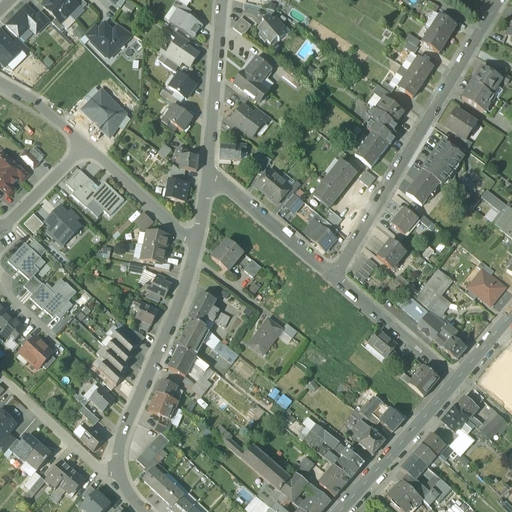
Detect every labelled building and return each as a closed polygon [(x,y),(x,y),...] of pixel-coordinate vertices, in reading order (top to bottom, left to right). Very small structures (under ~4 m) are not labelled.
[(74,1),(72,0),(48,0),(42,7),(56,20),(61,25),(69,16),(79,7),(74,1)] [(87,6),(80,0),(75,0),(74,1),(79,7),(82,10),(87,6)] [(126,0),(118,0),(115,4),(121,10),(127,0),(126,0)] [(190,4),(184,0),(177,0),(176,2),(186,9),(190,4)] [(176,2),(172,7),(179,11),(187,17),(191,12),(186,9),(176,2)] [(438,8),(430,2),(426,8),(434,14),(438,8)] [(127,3),(123,11),(132,15),(135,7),(127,3)] [(254,14),(256,7),(245,3),(243,11),(254,14)] [(26,8),(10,23),(12,25),(23,35),(29,28),(35,34),(37,36),(45,27),(45,26),(37,18),(26,8)] [(179,11),(170,24),(193,40),(202,27),(187,17),(179,11)] [(41,14),(37,18),(45,26),(49,22),(41,14)] [(69,16),(61,25),(64,28),(67,31),(67,30),(75,22),(69,16)] [(273,22),(269,17),(262,23),(264,26),(257,31),(261,35),(258,37),(265,45),(267,43),(271,47),(278,41),(280,43),(286,37),(282,33),(285,30),(276,19),(273,22)] [(456,27),(440,17),(431,30),(448,41),(456,27)] [(61,25),(56,20),(51,24),(60,32),(64,28),(61,25)] [(241,20),(233,30),(243,38),(251,28),(241,20)] [(19,40),(23,35),(12,25),(8,29),(19,40)] [(98,32),(90,40),(109,60),(125,45),(113,32),(113,33),(105,25),(98,32)] [(113,32),(125,45),(132,37),(119,27),(113,32)] [(29,28),(23,35),(28,41),(35,34),(29,28)] [(85,36),(90,40),(98,32),(94,28),(85,36)] [(448,41),(431,30),(422,45),(439,55),(448,41)] [(0,33),(0,64),(5,69),(21,53),(12,44),(1,33),(0,33)] [(189,43),(175,33),(171,39),(176,43),(176,42),(186,48),(189,43)] [(420,43),(409,36),(405,42),(408,43),(416,49),(420,43)] [(17,39),(12,44),(21,53),(25,57),(30,52),(17,39)] [(186,48),(176,42),(176,43),(168,54),(172,57),(182,63),(189,68),(197,57),(186,48)] [(416,49),(408,43),(404,49),(412,54),(414,56),(418,50),(416,49)] [(412,54),(407,62),(402,69),(409,73),(418,59),(414,56),(412,54)] [(182,63),(172,57),(169,62),(178,68),(182,63)] [(271,72),(256,59),(243,75),(259,87),(271,72)] [(418,59),(409,73),(423,83),(433,69),(418,59)] [(169,62),(167,60),(163,66),(174,74),(178,68),(169,62)] [(402,69),(400,68),(396,74),(398,75),(403,79),(404,77),(406,78),(409,73),(402,69)] [(510,80),(493,69),(490,76),(501,83),(506,87),(510,80)] [(490,76),(481,70),(473,85),(492,97),(501,83),(490,76)] [(301,82),(287,71),(282,78),(296,89),(301,82)] [(398,75),(390,87),(394,90),(395,88),(412,100),(423,83),(409,73),(406,78),(404,77),(403,79),(398,75)] [(196,87),(178,75),(169,89),(176,94),(184,99),(186,101),(196,87)] [(259,87),(243,75),(238,81),(234,86),(259,104),(268,94),(259,87)] [(390,87),(384,83),(380,89),(390,96),(394,90),(390,87)] [(492,97),(473,85),(462,101),(484,115),(494,99),(492,97)] [(89,105),(82,112),(109,139),(117,128),(123,132),(131,121),(101,92),(99,94),(94,89),(84,100),(89,105)] [(380,89),(376,95),(384,101),(384,100),(386,101),(390,96),(380,89)] [(184,99),(176,94),(172,98),(180,104),(184,99)] [(172,98),(170,97),(167,102),(176,109),(176,108),(177,108),(180,104),(172,98)] [(386,101),(384,100),(384,101),(376,111),(395,126),(404,114),(386,101)] [(511,116),(511,109),(506,106),(500,115),(510,121),(511,116)] [(242,107),(238,112),(237,111),(233,116),(234,117),(230,122),(239,129),(251,139),(254,138),(256,136),(256,132),(263,124),(252,115),(242,107)] [(177,108),(176,108),(176,109),(166,121),(183,133),(193,120),(177,108)] [(271,120),(257,110),(252,115),(263,124),(266,127),(271,120)] [(376,111),(374,110),(368,119),(373,123),(368,131),(373,135),(389,147),(390,148),(396,141),(395,141),(397,138),(397,136),(393,134),(398,128),(395,126),(376,111)] [(476,126),(457,113),(446,130),(457,137),(465,142),(476,126)] [(239,129),(230,122),(226,127),(235,134),(239,129)] [(389,147),(373,135),(355,159),(371,170),(389,147)] [(465,142),(457,137),(452,143),(467,154),(472,146),(465,142)] [(443,145),(422,173),(423,174),(439,186),(441,187),(462,160),(443,145)] [(171,151),(164,146),(157,155),(164,160),(171,151)] [(247,147),(236,146),(235,149),(236,149),(235,162),(237,162),(238,153),(246,154),(247,147)] [(235,149),(220,147),(219,160),(235,162),(236,149),(235,149)] [(29,156),(39,166),(44,161),(34,151),(29,156)] [(198,159),(187,158),(187,152),(177,151),(176,160),(182,160),(180,171),(185,172),(197,173),(198,159)] [(9,159),(3,153),(0,155),(0,156),(0,188),(9,197),(15,191),(11,188),(19,180),(22,183),(28,176),(19,168),(18,169),(8,160),(9,159)] [(21,159),(34,171),(39,166),(29,156),(26,153),(21,159)] [(266,159),(261,167),(257,174),(262,177),(271,162),(266,159)] [(341,163),(313,198),(328,211),(357,175),(341,163)] [(180,172),(172,166),(170,182),(183,184),(185,172),(180,171),(180,172)] [(270,171),(256,187),(266,196),(280,180),(270,171)] [(66,186),(74,193),(78,189),(81,191),(90,182),(79,172),(66,186)] [(367,172),(359,183),(368,190),(376,180),(367,172)] [(423,174),(406,197),(422,209),(439,186),(423,174)] [(280,180),(266,196),(277,205),(284,197),(291,189),(291,188),(280,180)] [(109,218),(124,202),(104,184),(95,193),(92,190),(94,187),(90,182),(81,191),(78,189),(74,193),(71,197),(85,210),(92,203),(109,218)] [(183,184),(170,182),(166,200),(185,204),(188,185),(183,184)] [(295,183),(291,188),(291,189),(284,197),(289,200),(289,201),(294,195),(301,187),(295,183)] [(505,207),(486,194),(482,199),(500,213),(505,207)] [(294,195),(289,201),(289,200),(284,206),(294,215),(304,203),(294,195)] [(500,213),(491,226),(504,235),(511,224),(511,212),(506,208),(505,207),(500,213)] [(61,211),(48,225),(52,230),(49,233),(54,239),(58,235),(65,242),(79,228),(73,223),(77,220),(71,214),(67,217),(61,211)] [(405,211),(392,227),(405,238),(418,222),(405,211)] [(343,221),(333,214),(326,222),(335,230),(343,221)] [(153,224),(143,215),(134,223),(144,233),(153,224)] [(318,216),(312,224),(310,230),(305,235),(326,253),(336,240),(334,238),(320,227),(325,221),(318,216)] [(25,226),(34,234),(42,226),(33,217),(25,226)] [(432,224),(422,217),(418,222),(427,230),(432,224)] [(326,222),(325,221),(320,227),(334,238),(339,233),(335,230),(326,222)] [(127,222),(117,233),(121,237),(131,226),(127,222)] [(169,237),(147,233),(144,247),(166,251),(169,237)] [(28,248),(40,259),(46,252),(35,241),(28,248)] [(243,255),(227,241),(211,260),(228,273),(243,255)] [(406,255),(391,242),(376,259),(392,272),(406,255)] [(25,246),(8,264),(29,284),(32,281),(38,274),(33,269),(41,260),(40,259),(28,248),(25,246)] [(166,251),(144,247),(141,260),(156,263),(163,265),(163,264),(166,251)] [(369,261),(354,278),(362,285),(377,268),(369,261)] [(252,262),(243,272),(253,280),(261,270),(252,262)] [(163,265),(156,263),(154,270),(169,273),(171,266),(163,264),(163,265)] [(493,274),(481,264),(477,269),(482,273),(482,272),(490,279),(493,274)] [(146,269),(129,265),(128,272),(143,275),(145,276),(145,274),(146,269)] [(452,283),(438,271),(415,300),(424,307),(435,293),(441,298),(452,283)] [(490,279),(482,272),(482,273),(473,284),(479,289),(474,295),(478,297),(490,307),(504,290),(490,279)] [(156,278),(149,275),(145,274),(145,276),(143,275),(138,285),(144,288),(145,286),(151,289),(156,278)] [(165,280),(157,276),(151,289),(149,294),(164,301),(171,287),(164,283),(165,280)] [(399,277),(394,282),(404,289),(408,284),(399,277)] [(33,297),(43,287),(34,278),(32,281),(29,284),(24,289),(33,297)] [(33,297),(30,300),(42,312),(43,311),(53,321),(54,320),(53,320),(55,317),(59,321),(73,307),(69,304),(78,295),(67,285),(55,297),(44,286),(43,287),(33,297)] [(419,295),(410,288),(407,292),(415,299),(419,295)] [(474,295),(468,290),(464,295),(474,302),(478,297),(474,295)] [(441,298),(435,293),(424,307),(430,313),(438,319),(450,305),(441,298)] [(216,302),(202,295),(195,308),(210,315),(213,309),(216,302)] [(407,296),(402,301),(400,299),(395,304),(406,314),(415,303),(407,296)] [(158,313),(136,301),(132,309),(139,313),(135,319),(140,321),(151,327),(158,313)] [(415,303),(406,314),(419,325),(428,315),(415,303)] [(210,315),(195,308),(189,321),(191,322),(203,327),(206,321),(210,315)] [(219,312),(213,309),(210,315),(216,318),(219,313),(219,312)] [(216,318),(213,324),(218,327),(224,316),(219,313),(216,318)] [(446,327),(430,313),(428,315),(444,329),(446,327)] [(8,318),(4,314),(0,318),(0,326),(0,327),(8,318)] [(216,318),(210,315),(206,321),(213,324),(216,318)] [(419,325),(417,328),(422,333),(421,333),(422,334),(423,334),(427,337),(426,338),(427,338),(433,343),(444,329),(428,315),(419,325)] [(230,319),(224,316),(218,327),(224,330),(230,319)] [(13,322),(8,318),(0,327),(5,331),(13,322)] [(17,323),(15,321),(13,322),(5,331),(1,335),(8,342),(10,340),(14,343),(25,331),(17,323)] [(151,327),(140,321),(137,328),(148,333),(151,327)] [(268,321),(249,347),(263,358),(273,344),(282,332),(268,321)] [(191,322),(184,334),(183,334),(181,339),(177,348),(196,358),(210,333),(203,327),(191,322)] [(297,333),(286,325),(282,332),(292,340),(297,333)] [(444,329),(433,343),(442,351),(443,351),(453,339),(454,339),(457,336),(446,326),(446,327),(444,329)] [(125,338),(118,331),(117,332),(118,332),(111,339),(114,342),(129,356),(136,349),(137,348),(125,338)] [(145,339),(134,331),(131,334),(141,344),(145,339)] [(131,334),(129,333),(125,338),(137,348),(141,344),(131,334)] [(396,347),(379,333),(368,345),(385,359),(393,351),(396,347)] [(29,336),(20,346),(25,350),(33,340),(29,336)] [(25,350),(20,355),(28,363),(44,346),(36,338),(33,340),(25,350)] [(453,339),(443,351),(456,362),(466,350),(454,339),(453,339)] [(129,356),(114,342),(106,350),(109,352),(124,366),(131,359),(129,356)] [(238,357),(219,342),(212,351),(231,366),(238,357)] [(44,346),(28,363),(37,371),(41,367),(51,357),(53,355),(44,346)] [(179,349),(169,369),(185,378),(193,364),(196,358),(179,349)] [(385,359),(382,363),(388,369),(396,360),(393,351),(385,359)] [(124,366),(109,352),(102,360),(105,363),(120,377),(127,369),(124,366)] [(51,357),(41,367),(46,371),(55,361),(51,357)] [(196,358),(193,364),(206,373),(210,368),(196,358)] [(120,377),(105,363),(98,372),(106,380),(115,388),(116,388),(123,380),(120,377)] [(402,365),(394,374),(399,379),(403,374),(407,370),(402,365)] [(424,368),(412,382),(408,378),(404,383),(423,399),(439,381),(424,368)] [(408,378),(403,374),(399,379),(404,383),(408,378)] [(201,378),(191,391),(200,398),(211,385),(201,378)] [(115,388),(106,380),(102,384),(111,392),(115,388)] [(177,388),(162,382),(157,394),(178,404),(180,398),(174,395),(177,388)] [(313,382),(307,387),(310,392),(317,387),(313,382)] [(92,397),(99,388),(95,385),(88,394),(92,397)] [(105,396),(99,390),(90,401),(103,413),(113,402),(106,395),(105,396)] [(178,404),(157,394),(148,413),(160,418),(170,422),(178,404)] [(88,403),(80,395),(75,400),(84,408),(88,403)] [(278,403),(287,410),(293,402),(284,395),(278,403)] [(374,398),(365,409),(372,416),(373,415),(380,407),(383,404),(374,398)] [(464,398),(454,409),(467,420),(469,418),(477,409),(464,398)] [(390,410),(383,404),(380,407),(387,413),(390,410)] [(89,412),(84,408),(79,413),(84,417),(89,412)] [(372,416),(365,409),(363,411),(359,415),(367,421),(372,416)] [(467,420),(454,409),(442,424),(454,435),(455,435),(467,421),(467,420)] [(380,422),(379,423),(379,424),(392,434),(403,421),(390,410),(380,422)] [(482,426),(477,431),(481,434),(482,435),(494,423),(488,417),(493,412),(491,410),(485,417),(488,420),(482,426)] [(359,415),(355,411),(354,411),(350,417),(360,423),(364,426),(367,421),(359,415)] [(99,422),(89,412),(84,417),(94,427),(99,422)] [(493,412),(488,417),(494,423),(499,418),(493,412)] [(15,427),(0,413),(0,441),(1,442),(0,442),(0,444),(7,436),(15,427)] [(380,422),(373,415),(372,416),(367,421),(376,428),(379,424),(379,423),(380,422)] [(170,422),(160,418),(154,432),(161,435),(165,439),(171,425),(170,422)] [(476,421),(469,418),(467,420),(467,421),(474,428),(477,431),(482,426),(476,421)] [(494,423),(482,435),(486,439),(492,443),(509,426),(499,418),(494,423)] [(467,421),(455,435),(458,438),(459,437),(463,440),(467,436),(474,428),(467,421)] [(364,426),(360,423),(356,429),(360,433),(358,435),(361,437),(359,439),(362,441),(371,431),(364,426)] [(339,445),(316,427),(311,433),(322,442),(325,444),(334,451),(339,445)] [(104,442),(91,430),(83,438),(80,441),(93,454),(104,442)] [(224,437),(217,431),(213,436),(220,442),(224,437)] [(384,443),(371,431),(362,441),(359,444),(372,457),(384,443)] [(83,438),(77,432),(74,435),(80,441),(83,438)] [(246,455),(231,441),(233,438),(227,433),(224,437),(220,442),(268,485),(278,494),(279,493),(289,502),(300,511),(301,510),(306,505),(298,498),(309,486),(303,481),(302,481),(295,475),(290,481),(253,447),(246,455)] [(311,433),(303,443),(314,452),(318,447),(322,442),(311,433)] [(481,434),(477,439),(482,444),(486,439),(482,435),(481,434)] [(165,439),(161,435),(156,440),(165,448),(169,443),(165,439)] [(432,435),(421,447),(435,459),(445,447),(432,435)] [(15,442),(7,436),(0,444),(0,450),(5,455),(8,451),(15,442)] [(463,440),(459,437),(458,438),(449,448),(460,458),(474,443),(467,436),(463,440)] [(21,445),(13,455),(24,465),(25,463),(39,447),(28,437),(21,445)] [(165,448),(156,440),(152,445),(161,453),(165,448)] [(15,442),(8,451),(13,455),(21,445),(17,441),(16,442),(15,442)] [(161,453),(152,445),(148,449),(157,457),(158,456),(161,453)] [(346,451),(339,445),(334,451),(341,458),(346,451)] [(51,457),(39,447),(25,463),(37,474),(47,462),(51,457)] [(326,453),(318,447),(314,452),(322,458),(326,453)] [(435,459),(421,447),(413,457),(426,469),(433,461),(435,463),(437,461),(435,459)] [(157,457),(148,449),(145,453),(153,461),(157,457)] [(364,466),(346,451),(341,458),(345,460),(359,472),(364,466)] [(153,461),(145,453),(141,457),(149,465),(153,461)] [(338,461),(326,453),(322,458),(334,469),(336,470),(340,466),(338,461)] [(149,465),(145,469),(150,473),(153,470),(154,470),(163,460),(158,456),(157,457),(153,461),(149,465)] [(149,465),(141,457),(136,462),(145,470),(145,469),(149,465)] [(413,457),(400,471),(407,477),(404,481),(412,489),(410,491),(422,502),(428,508),(435,502),(430,497),(429,497),(428,495),(423,490),(415,483),(414,483),(426,469),(413,457)] [(295,471),(293,473),(295,475),(302,481),(303,481),(314,466),(305,459),(299,466),(295,471)] [(359,472),(345,460),(340,466),(336,470),(350,481),(359,472)] [(61,463),(46,481),(56,490),(59,487),(72,472),(61,463)] [(168,474),(160,467),(155,471),(163,479),(168,474)] [(350,481),(336,470),(334,469),(319,486),(334,500),(350,481)] [(154,470),(153,470),(150,473),(143,482),(153,491),(163,479),(155,471),(154,470)] [(86,484),(72,472),(59,487),(69,496),(75,489),(79,492),(86,484)] [(35,475),(27,484),(32,489),(40,479),(35,475)] [(434,478),(430,482),(423,490),(428,495),(433,489),(440,481),(435,476),(433,478),(434,478)] [(32,489),(29,492),(34,496),(45,484),(40,479),(32,489)] [(163,479),(153,491),(163,500),(174,489),(163,479)] [(412,489),(404,481),(402,483),(404,484),(410,491),(412,489)] [(451,491),(440,481),(433,489),(443,499),(451,491)] [(402,483),(387,499),(400,511),(408,511),(411,510),(412,511),(422,502),(410,491),(404,484),(402,483)] [(268,485),(262,493),(263,494),(258,500),(263,504),(270,511),(271,511),(276,506),(282,511),(289,502),(279,493),(278,494),(268,485)] [(309,486),(298,498),(306,505),(316,492),(309,486)] [(89,488),(81,497),(87,502),(95,493),(89,488)] [(174,489),(163,500),(173,510),(183,500),(184,498),(174,489)] [(443,499),(433,489),(428,495),(429,497),(430,497),(435,502),(438,505),(443,499)] [(306,505),(301,510),(302,511),(323,511),(331,504),(316,492),(306,505)] [(87,502),(80,509),(83,511),(105,511),(111,507),(96,493),(87,502)] [(190,511),(193,509),(183,500),(173,510),(172,511),(190,511)]
